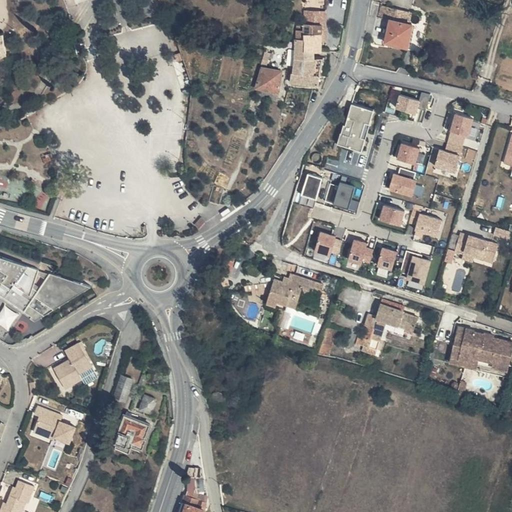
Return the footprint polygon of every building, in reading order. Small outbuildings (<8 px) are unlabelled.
[(291,0),(292,24),(285,24),(285,36),(292,36),(300,36),(299,27),(311,26),(313,26),(313,0),(291,0)] [(401,12),(372,5),(369,17),(381,20),(398,24),(400,17),(401,12)] [(399,48),(404,29),(401,29),(401,32),(397,31),(398,24),(381,20),(376,42),(399,48)] [(293,52),(301,52),(311,52),(311,40),(313,40),(313,26),(311,26),(299,27),(300,36),(292,36),(292,43),(293,52)] [(293,52),(292,43),(284,40),(283,53),(282,67),(282,75),(293,76),(296,58),(302,59),(301,52),(293,52)] [(311,59),(302,59),(296,58),(293,76),(310,79),(312,70),(312,68),(312,60),(311,59)] [(271,77),(255,72),(250,91),(267,94),(271,77)] [(309,90),(310,79),(293,76),(282,75),(280,75),(278,84),(279,86),(309,90)] [(419,113),(422,97),(400,93),(397,109),(419,113)] [(351,101),(340,143),(365,149),(375,107),(351,101)] [(456,111),(446,148),(441,147),(436,165),(458,171),(473,116),(456,111)] [(476,119),(469,137),(476,140),(483,122),(476,119)] [(511,134),(511,129),(499,125),(491,156),(511,163),(511,160),(511,138),(511,134)] [(403,139),(398,157),(418,163),(423,144),(403,139)] [(304,195),(320,197),(323,175),(308,172),(304,195)] [(433,178),(424,176),(422,175),(420,180),(417,179),(416,179),(414,188),(416,189),(420,190),(430,192),(433,178)] [(353,194),(357,183),(334,176),(326,200),(358,210),(362,197),(353,194)] [(225,188),(214,185),(210,201),(216,202),(223,202),(225,188)] [(380,220),(403,224),(406,207),(384,203),(380,220)] [(441,235),(443,214),(419,211),(417,233),(441,235)] [(498,230),(483,227),(481,234),(496,238),(498,230)] [(317,251),(333,253),(336,232),(319,230),(317,251)] [(486,243),(448,233),(443,252),(452,255),(453,252),(463,255),(472,257),(472,260),(481,263),(486,243)] [(373,263),(376,239),(354,236),(351,260),(373,263)] [(334,251),(340,253),(343,239),(337,237),(334,251)] [(511,239),(503,237),(500,249),(510,252),(511,252),(511,239)] [(377,271),(391,275),(398,249),(384,245),(377,271)] [(510,252),(500,249),(496,261),(507,263),(510,252)] [(411,251),(405,271),(411,272),(407,285),(424,289),(433,257),(411,251)] [(80,290),(75,282),(0,259),(0,282),(27,298),(21,308),(20,310),(28,315),(26,316),(30,319),(80,290)] [(511,269),(507,268),(503,283),(511,285),(510,291),(509,295),(511,295),(511,269)] [(313,283),(294,277),(291,288),(286,287),(281,285),(272,283),(268,298),(287,303),(285,308),(294,311),(298,296),(308,299),(310,293),(313,283)] [(0,282),(0,296),(21,308),(27,298),(0,282)] [(323,286),(313,283),(310,293),(320,296),(323,286)] [(510,291),(511,285),(503,283),(501,288),(510,291)] [(332,306),(338,287),(329,284),(328,288),(323,286),(320,296),(318,302),(322,303),(323,298),(325,299),(324,304),(332,306)] [(275,309),(277,305),(285,308),(287,303),(268,298),(265,306),(275,309)] [(0,312),(0,322),(11,328),(19,311),(5,303),(0,312)] [(403,311),(379,304),(375,319),(372,318),(368,329),(376,332),(384,334),(387,323),(404,328),(404,331),(412,334),(417,318),(403,314),(403,311)] [(458,324),(449,355),(467,360),(468,356),(478,358),(479,354),(494,358),(493,362),(507,366),(511,347),(511,341),(494,337),(493,339),(483,336),(484,333),(475,331),(475,329),(458,324)] [(384,334),(376,332),(374,340),(382,342),(384,334)] [(86,362),(73,339),(59,347),(67,359),(57,365),(55,362),(46,367),(54,381),(62,377),(64,381),(73,376),(70,371),(86,362)] [(494,358),(479,354),(478,358),(493,362),(494,358)] [(467,360),(449,355),(448,361),(475,369),(478,358),(468,356),(467,360)] [(65,356),(55,362),(57,365),(67,359),(65,356)] [(507,366),(493,362),(491,368),(506,371),(507,366)] [(62,377),(54,381),(57,385),(64,381),(62,377)] [(133,380),(121,377),(118,384),(115,397),(128,400),(133,380)] [(452,379),(449,391),(456,392),(459,381),(452,379)] [(149,408),(139,405),(136,413),(145,417),(149,408)] [(54,415),(29,407),(26,413),(32,415),(28,425),(38,428),(36,433),(62,442),(67,426),(60,424),(59,427),(51,424),(52,421),(54,415)] [(143,429),(118,418),(112,434),(113,435),(109,446),(110,447),(107,453),(121,458),(125,450),(135,454),(139,444),(138,443),(143,429)] [(26,488),(11,482),(8,490),(5,489),(0,503),(0,511),(14,511),(17,505),(20,506),(26,488)] [(179,495),(177,503),(198,510),(200,503),(200,502),(198,496),(191,493),(189,498),(179,495)] [(197,511),(198,510),(177,503),(174,511),(197,511)]
